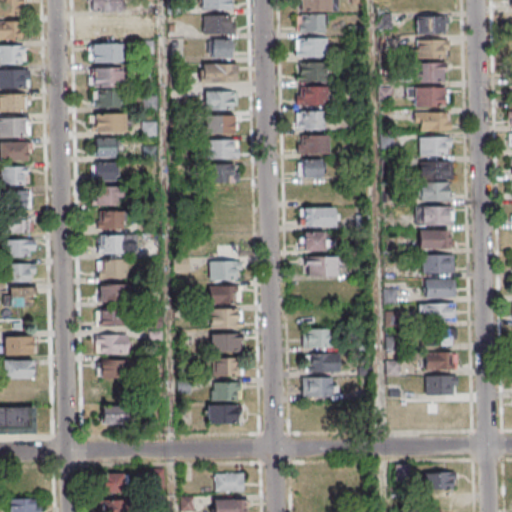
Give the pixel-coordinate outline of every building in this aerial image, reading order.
[(0,0),(0,14),(22,15),(22,0),(0,0)] [(86,0),(87,12),(120,12),(119,0),(86,0)] [(233,8),(232,0),(199,0),(200,8),(233,8)] [(336,11),(336,0),(297,0),(297,11),(336,11)] [(202,33),(233,33),(233,15),(202,15),(202,33)] [(323,15),(296,15),(296,32),(323,32),(323,15)] [(415,33),(444,33),(444,16),(415,16),(415,33)] [(88,20),(88,38),(120,38),(120,20),(88,20)] [(0,40),(22,40),(22,22),(0,21),(0,40)] [(326,56),(326,38),(294,38),(294,56),(326,56)] [(208,39),(208,57),(230,57),(230,39),(208,39)] [(446,58),(446,39),(415,39),(415,58),(446,58)] [(121,45),(88,45),(88,64),(121,64),(121,45)] [(24,46),(0,46),(0,64),(24,65),(24,46)] [(236,63),(200,63),(200,82),(236,82),(236,63)] [(326,63),(294,63),(294,80),(326,80),(326,63)] [(415,64),(415,83),(444,83),(444,64),(415,64)] [(0,70),(0,88),(27,88),(27,70),(0,70)] [(121,88),(121,70),(88,70),(88,88),(121,88)] [(327,104),(327,86),(295,86),(295,104),(327,104)] [(445,107),(445,88),(413,88),(413,107),(445,107)] [(202,109),(236,109),(236,91),(202,91),(202,109)] [(118,92),(91,92),(91,108),(118,108),(118,92)] [(24,95),(0,94),(0,110),(24,111),(24,95)] [(324,110),(295,110),(295,129),(324,129),(324,110)] [(447,131),(447,113),(419,113),(419,131),(447,131)] [(90,115),(90,133),(126,133),(126,115),(90,115)] [(205,133),(234,133),(234,115),(205,115),(205,133)] [(0,135),(28,136),(28,119),(0,118),(0,135)] [(348,130),(360,130),(360,118),(348,118),(348,130)] [(328,135),(296,135),(296,153),(328,153),(328,135)] [(418,155),(450,155),(450,137),(418,137),(418,155)] [(204,158),(237,158),(237,140),(204,140),(204,158)] [(93,141),(93,157),(115,157),(115,141),(93,141)] [(0,160),(27,161),(27,143),(0,142),(0,160)] [(322,177),(322,159),(297,159),(297,177),(322,177)] [(450,162),(421,162),(421,178),(450,178),(450,162)] [(90,165),(90,180),(115,180),(115,165),(90,165)] [(233,183),(234,166),(206,165),(206,183),(233,183)] [(0,167),(0,185),(27,185),(27,167),(0,167)] [(449,182),(420,182),(420,201),(449,201),(449,182)] [(299,184),(299,201),(332,201),(332,184),(299,184)] [(121,206),(121,189),(94,189),(94,206),(121,206)] [(0,192),(0,208),(29,208),(29,192),(0,192)] [(451,206),(414,206),(414,225),(451,225),(451,206)] [(334,207),(298,207),(298,227),(334,227),(334,207)] [(96,212),(96,230),(126,230),(126,212),(96,212)] [(28,233),(28,216),(0,216),(0,233),(28,233)] [(449,249),(448,230),(415,230),(415,249),(449,249)] [(301,252),(325,252),(325,233),(301,233),(301,252)] [(96,236),(96,254),(135,254),(135,236),(96,236)] [(33,240),(1,240),(1,257),(33,257),(33,240)] [(452,254),(419,254),(419,273),(452,273),(452,254)] [(338,257),(304,257),(304,277),(338,277),(338,257)] [(126,259),(97,259),(97,278),(126,278),(126,259)] [(239,279),(239,259),(208,259),(208,279),(239,279)] [(33,282),(33,263),(3,263),(3,282),(33,282)] [(453,298),(453,278),(422,278),(422,298),(453,298)] [(98,301),(128,301),(128,285),(98,285),(98,301)] [(239,285),(208,285),(208,303),(239,303),(239,285)] [(32,287),(8,287),(8,305),(32,305),(32,287)] [(454,321),(454,303),(418,303),(418,321),(454,321)] [(241,327),(241,308),(208,308),(208,327),(241,327)] [(98,309),(98,326),(126,326),(126,309),(98,309)] [(299,347),(331,347),(331,328),(299,328),(299,347)] [(423,328),(423,345),(455,345),(455,328),(423,328)] [(209,351),(240,351),(240,333),(209,333),(209,351)] [(31,335),(3,335),(3,354),(31,354),(31,335)] [(126,336),(95,336),(95,353),(126,353),(126,336)] [(423,368),(453,369),(453,352),(423,351),(423,368)] [(338,372),(338,354),(307,354),(307,372),(338,372)] [(209,375),(238,375),(238,357),(209,357),(209,375)] [(2,378),(32,378),(32,359),(2,359),(2,378)] [(124,360),(99,360),(99,377),(124,377),(124,360)] [(455,375),(423,375),(423,394),(455,394),(455,375)] [(299,377),(299,396),(335,396),(335,377),(299,377)] [(99,382),(100,401),(117,401),(117,381),(99,382)] [(240,381),(209,381),(209,400),(240,400),(240,381)] [(36,403),(36,384),(5,384),(5,403),(36,403)] [(453,400),(413,400),(413,422),(453,422),(453,400)] [(206,423),(239,423),(239,405),(206,405),(206,423)] [(123,424),(123,406),(100,406),(100,424),(123,424)] [(34,407),(0,407),(0,433),(35,433),(34,407)] [(162,469),(149,469),(149,489),(162,489),(162,469)] [(242,491),(242,473),(213,472),(213,491),(242,491)] [(454,489),(454,472),(423,472),(423,489),(454,489)] [(124,492),(124,474),(95,474),(95,492),(124,492)] [(8,511),(38,511),(38,498),(8,498),(8,511)] [(242,511),(242,499),(212,499),(212,511),(242,511)] [(126,511),(126,502),(100,502),(100,511),(126,511)]
